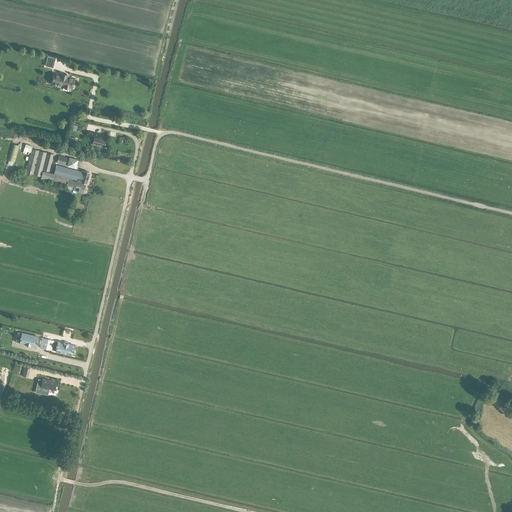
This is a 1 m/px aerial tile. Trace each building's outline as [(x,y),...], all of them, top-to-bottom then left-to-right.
[(53,68),(55,58),(47,56),(45,66),(53,68)] [(73,88),(75,78),(69,77),(69,75),(61,73),(61,75),(55,73),(52,83),(64,86),(64,87),(71,89),(72,88),(73,88)] [(92,144),(104,147),(106,139),(94,136),(92,144)] [(20,145),(12,143),(7,160),(15,162),(20,145)] [(25,143),(23,150),(30,152),(32,145),(25,143)] [(34,149),(32,148),(26,172),(28,173),(28,174),(29,174),(30,173),(33,174),(39,150),(36,149),(36,148),(35,148),(34,149)] [(67,186),(67,184),(68,179),(69,179),(69,178),(54,174),(42,171),(47,152),(40,150),(34,174),(41,176),(40,179),(67,186)] [(53,154),(47,152),(43,170),(49,171),(53,154)] [(57,164),(65,166),(67,157),(59,155),(57,164)] [(66,166),(76,169),(78,159),(69,157),(66,166)] [(85,184),(81,183),(81,182),(86,183),(89,172),(84,171),(83,172),(56,165),(54,174),(69,178),(69,179),(68,179),(67,184),(79,188),(78,192),(83,193),(84,189),(85,184)] [(22,333),(19,343),(20,343),(26,344),(29,345),(34,346),(36,346),(36,347),(36,345),(37,342),(38,341),(37,341),(38,337),(22,333)] [(74,345),(67,343),(65,343),(58,341),(57,346),(56,346),(56,347),(55,351),(72,355),(74,345)] [(43,379),(42,380),(38,379),(35,392),(47,395),(49,389),(53,390),(54,386),(55,385),(55,382),(43,379)]
